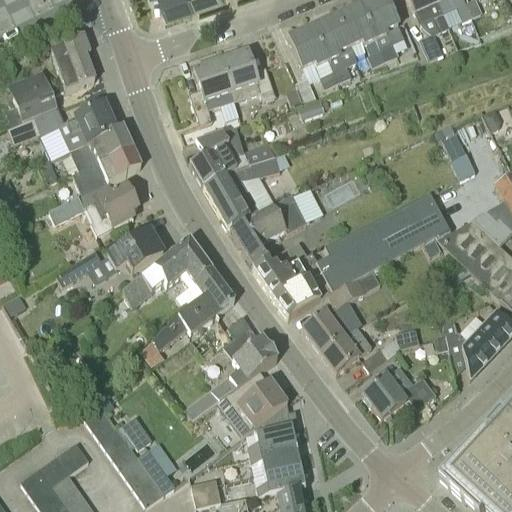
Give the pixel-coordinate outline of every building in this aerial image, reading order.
[(193,0),(164,0),(169,12),(195,3),(193,0)] [(378,56),(384,67),(387,73),(400,68),(391,48),(402,44),(397,32),(383,0),(381,0),(358,11),(374,47),(378,56)] [(448,33),(442,19),(442,20),(433,0),(404,0),(413,20),(414,20),(419,30),(422,34),(430,40),(418,46),(427,66),(442,60),(433,39),(448,33)] [(464,8),(460,0),(433,0),(442,20),(442,19),(455,14),(461,27),(470,23),(464,8)] [(464,8),(470,23),(480,19),(474,4),(464,8)] [(363,52),(374,47),(358,11),(335,21),(349,54),(361,49),(363,52)] [(356,68),(349,54),(335,21),(312,32),(336,89),(350,83),(346,72),(356,68)] [(324,94),(336,89),(312,32),(287,43),(302,76),(312,71),(324,94)] [(48,55),(65,97),(93,85),(83,59),(88,57),(82,41),(48,55)] [(371,73),(384,67),(378,56),(366,62),(371,73)] [(220,67),(233,107),(258,98),(261,106),(274,102),(265,73),(252,77),(246,58),(220,67)] [(207,115),(233,107),(220,67),(193,76),(199,96),(188,99),(198,130),(211,127),(207,115)] [(34,123),(55,115),(40,76),(8,89),(16,113),(5,117),(10,131),(34,123)] [(304,108),(315,103),(306,84),(295,89),(304,108)] [(295,94),(284,99),(290,111),(300,106),(295,94)] [(323,117),(319,107),(311,109),(315,120),(323,117)] [(69,158),(114,136),(102,109),(71,123),(72,124),(63,128),(57,114),(55,115),(34,123),(10,131),(6,133),(13,150),(38,140),(50,167),(69,158)] [(493,114),(481,120),(489,137),(497,133),(499,127),(493,114)] [(114,163),(132,155),(121,133),(114,136),(69,158),(78,177),(89,172),(113,161),(114,163)] [(443,142),(440,135),(433,138),(436,145),(443,142)] [(233,176),(273,162),(267,148),(242,157),(230,164),(222,152),(230,148),(223,137),(205,143),(193,147),(202,161),(188,170),(203,196),(233,176)] [(90,197),(108,188),(140,172),(132,155),(114,163),(113,161),(89,172),(78,177),(71,180),(81,201),(90,197)] [(465,159),(449,166),(457,185),(473,178),(465,159)] [(233,176),(203,196),(226,235),(249,222),(259,215),(251,202),(242,186),(279,176),(278,175),(286,171),(281,160),(275,163),(274,161),(273,162),(233,176)] [(39,170),(48,190),(58,185),(49,166),(39,170)] [(332,209),(360,194),(352,180),(324,194),(332,209)] [(434,245),(511,319),(511,264),(499,252),(511,238),(511,180),(492,191),(502,209),(451,236),(434,245)] [(7,188),(0,190),(0,213),(15,206),(7,188)] [(90,197),(81,201),(47,217),(54,229),(85,214),(92,228),(90,230),(95,240),(131,222),(129,217),(136,213),(125,191),(113,198),(108,188),(90,197)] [(327,263),(315,269),(330,300),(371,278),(434,244),(434,245),(451,236),(442,221),(440,222),(428,200),(322,253),(327,263)] [(251,274),(265,266),(256,252),(285,236),(287,239),(305,230),(289,201),(272,210),(249,223),(227,237),(251,274)] [(0,226),(0,232),(2,237),(10,234),(6,224),(0,226)] [(104,261),(105,263),(114,277),(125,271),(129,278),(162,258),(148,235),(104,261)] [(184,280),(192,291),(211,277),(187,246),(120,297),(122,299),(132,314),(151,299),(151,298),(162,288),(166,294),(184,280)] [(251,274),(250,275),(286,326),(327,302),(330,300),(315,269),(310,259),(303,263),(297,249),(265,266),(251,274)] [(102,269),(100,266),(94,256),(54,279),(61,292),(86,278),(102,269)] [(465,275),(455,280),(459,286),(468,281),(465,275)] [(233,307),(211,277),(192,291),(202,304),(214,320),(233,307)] [(330,300),(327,302),(334,315),(342,311),(378,291),(371,278),(330,300)] [(2,311),(9,322),(24,313),(17,302),(2,311)] [(139,360),(145,365),(155,354),(157,357),(185,336),(188,339),(214,320),(202,304),(166,329),(167,330),(139,360)] [(319,359),(355,333),(342,311),(334,315),(323,317),(300,335),(319,359)] [(511,339),(511,329),(496,315),(482,330),(466,346),(457,337),(452,324),(442,329),(445,343),(447,354),(450,367),(451,367),(464,364),(469,385),(511,339)] [(235,344),(250,333),(251,332),(243,321),(225,333),(233,342),(235,344)] [(214,409),(259,377),(276,365),(260,344),(258,346),(250,333),(235,344),(233,342),(221,351),(231,365),(229,367),(235,374),(207,394),(208,395),(188,408),(186,406),(179,411),(192,425),(214,409)] [(355,333),(319,359),(335,380),(369,353),(355,333)] [(414,334),(394,339),(395,342),(398,354),(418,349),(419,349),(418,349),(414,334)] [(36,347),(32,339),(23,344),(28,352),(36,347)] [(86,339),(78,346),(87,356),(95,349),(86,339)] [(433,346),(435,357),(447,354),(445,343),(433,346)] [(361,367),(369,378),(386,364),(379,354),(361,367)] [(34,364),(40,375),(52,368),(46,357),(34,364)] [(411,390),(397,372),(360,400),(380,427),(406,408),(406,407),(407,406),(415,416),(435,402),(422,383),(411,390)] [(253,433),(284,409),(268,386),(266,387),(259,377),(214,409),(239,442),(242,440),(253,433)] [(78,417),(84,427),(102,414),(95,404),(78,417)] [(431,407),(426,412),(430,417),(436,413),(431,407)] [(248,462),(294,452),(292,440),(298,439),(293,417),(287,419),(285,411),(284,409),(253,433),(253,439),(256,450),(246,453),(248,462)] [(109,423),(102,414),(84,427),(91,436),(109,423)] [(511,511),(511,414),(506,420),(503,417),(440,485),(468,511),(511,511)] [(135,422),(121,432),(137,455),(151,446),(135,422)] [(116,433),(109,423),(91,436),(98,446),(116,433)] [(122,443),(116,433),(98,446),(105,455),(122,443)] [(129,452),(122,443),(105,455),(111,465),(129,452)] [(78,474),(88,467),(75,449),(65,456),(78,474)] [(136,462),(129,452),(111,465),(118,474),(136,462)] [(263,479),(305,470),(303,461),(297,463),(294,452),(248,462),(250,471),(260,468),(263,479)] [(137,463),(137,464),(143,471),(149,481),(156,491),(163,500),(173,493),(165,481),(147,455),(137,463)] [(68,481),(78,474),(65,456),(55,463),(68,481)] [(143,471),(136,462),(118,474),(125,484),(143,471)] [(46,469),(60,488),(68,482),(68,481),(55,463),(46,469)] [(37,475),(44,485),(51,495),(60,488),(46,469),(37,475)] [(275,498),(303,492),(300,480),(307,479),(305,470),(263,479),(265,491),(255,493),(257,502),(275,498)] [(149,481),(143,471),(125,484),(132,494),(149,481)] [(37,475),(19,488),(26,498),(44,485),(37,475)] [(156,491),(149,481),(132,494),(138,503),(156,491)] [(75,491),(68,482),(60,488),(51,495),(57,504),(75,491)] [(51,495),(44,485),(26,498),(33,507),(51,495)] [(192,502),(217,497),(215,485),(190,491),(192,502)] [(62,511),(66,511),(82,501),(75,491),(57,504),(62,511)] [(146,511),(163,500),(156,491),(138,503),(144,511),(146,511)] [(300,511),(300,506),(306,505),(303,492),(275,498),(278,511),(300,511)] [(46,511),(57,504),(51,495),(33,507),(36,511),(46,511)] [(217,497),(192,502),(194,511),(203,511),(220,508),(217,497)] [(86,511),(89,511),(82,501),(66,511),(86,511)]
